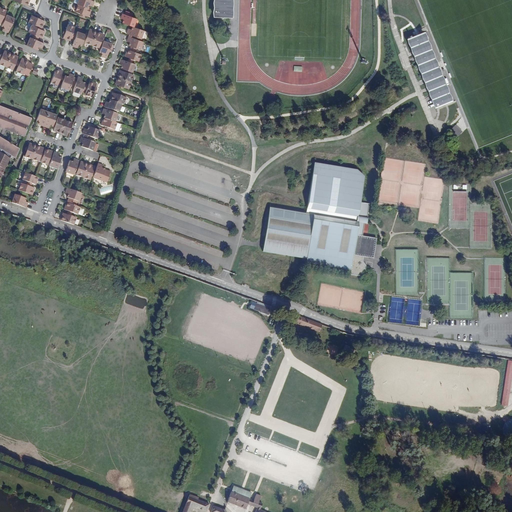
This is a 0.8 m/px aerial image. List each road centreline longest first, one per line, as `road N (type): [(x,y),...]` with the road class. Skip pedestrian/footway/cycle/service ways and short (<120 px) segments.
road 1 (residential): [(46,222),(350,329),(511,355)]
road 2 (track): [(511,405),(480,417),(371,415),(330,428),(310,464)]
road 3 (track): [(0,461),(127,511)]
